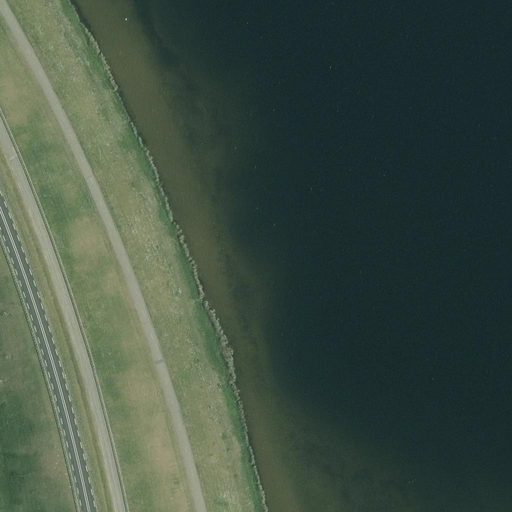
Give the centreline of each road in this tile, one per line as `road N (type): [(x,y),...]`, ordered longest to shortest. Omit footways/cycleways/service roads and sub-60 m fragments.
road 1 (unclassified): [(121,511),(64,296),(0,129)]
road 2 (primary): [(88,511),(40,323),(0,212)]
